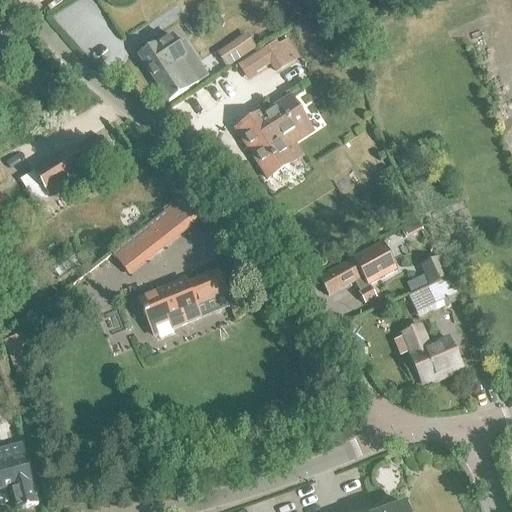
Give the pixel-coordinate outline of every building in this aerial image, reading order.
[(155,83),(168,104),(197,84),(183,63),(173,70),(171,66),(185,57),(171,37),(158,46),(157,45),(137,58),(155,83)] [(275,43),(260,52),(262,56),(275,74),(297,60),(299,58),(291,46),(287,40),(277,46),(275,43)] [(235,132),(267,181),(298,160),(288,144),(310,130),(289,99),(263,116),(262,114),(235,132)] [(113,157),(102,139),(81,152),(79,148),(39,172),(52,194),(87,173),(91,176),(105,167),(104,163),(113,157)] [(165,213),(111,255),(129,277),(182,235),(165,213)] [(353,262),(319,280),(328,298),(354,284),(359,294),(358,295),(364,306),(375,299),(369,287),(397,272),(385,249),(383,245),(375,249),(353,261),(353,262)] [(419,268),(429,289),(448,281),(439,259),(419,268)] [(143,314),(145,317),(146,317),(155,339),(158,337),(160,341),(173,335),(172,332),(199,320),(194,307),(198,305),(199,306),(225,295),(216,273),(185,286),(185,285),(140,303),(145,314),(143,314)] [(429,289),(408,299),(416,316),(444,303),(446,308),(458,303),(448,281),(429,289)] [(411,356),(409,357),(421,385),(460,369),(449,341),(427,350),(419,328),(402,335),(411,356)] [(19,336),(3,342),(15,374),(31,368),(19,336)] [(2,451),(0,451),(0,491),(10,488),(16,511),(17,511),(38,506),(30,481),(24,457),(20,446),(2,451)]
